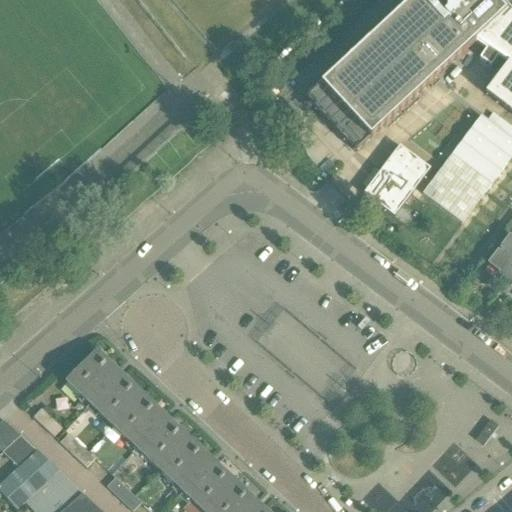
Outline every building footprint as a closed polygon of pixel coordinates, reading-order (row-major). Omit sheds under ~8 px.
[(511,0),(410,0),(304,101),(353,154),(474,43),(485,50),(479,59),(490,67),(496,58),(506,65),(483,96),(511,118),(511,0)] [(301,122),(293,113),(286,120),(294,128),(301,122)] [(511,143),(480,119),(422,196),(461,225),(511,156),(511,143)] [(360,196),(391,220),(427,172),(396,149),(376,174),(372,171),(360,188),(364,191),(360,196)] [(435,215),(429,223),(448,237),(454,229),(435,215)] [(498,276),(505,281),(511,271),(511,241),(509,239),(509,238),(508,237),(487,266),(487,267),(488,266),(499,275),(498,276)] [(100,418),(159,473),(199,511),(264,511),(262,510),(259,511),(248,511),(256,504),(215,466),(203,479),(197,473),(209,460),(168,422),(156,435),(150,429),(163,416),(122,378),(110,391),(104,385),(116,372),(96,353),(66,385),(98,415),(100,418)] [(33,420),(43,429),(51,420),(41,411),(33,420)] [(100,418),(98,415),(94,419),(84,411),(73,423),(89,434),(100,418)] [(51,420),(43,429),(53,439),(61,430),(51,420)] [(0,426),(0,452),(1,454),(19,438),(3,423),(0,426)] [(475,442),(483,448),(497,428),(490,423),(475,442)] [(60,445),(73,458),(81,449),(68,437),(60,445)] [(1,454),(17,469),(35,453),(19,438),(1,454)] [(81,449),(73,458),(86,470),(94,461),(81,449)] [(17,511),(25,504),(39,492),(58,474),(35,453),(17,469),(18,471),(0,488),(0,500),(2,498),(17,511)] [(39,492),(25,504),(32,511),(65,511),(66,511),(82,497),(58,474),(39,492)] [(129,494),(114,480),(106,489),(121,503),(129,494)] [(129,494),(121,503),(130,511),(133,511),(141,505),(129,494)] [(66,511),(65,511),(97,511),(82,497),(66,511)]
